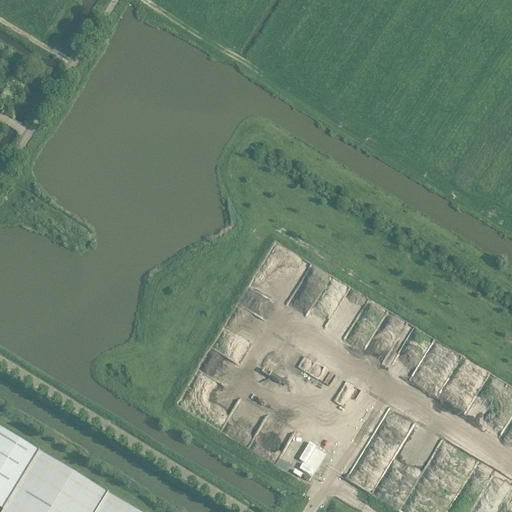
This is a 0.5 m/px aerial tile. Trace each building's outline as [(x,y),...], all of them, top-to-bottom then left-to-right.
[(303,254),(293,272),(300,276),(310,258),(303,254)] [(306,364),(317,370),(322,358),(311,353),(306,364)] [(343,394),(352,379),(342,373),(333,388),(343,394)] [(135,511),(0,429),(0,510),(2,511),(135,511)] [(286,439),(282,452),(291,455),(295,442),(286,439)] [(315,447),(301,470),(311,477),(326,453),(315,447)] [(292,465),(286,462),(283,468),(288,471),(292,465)]
